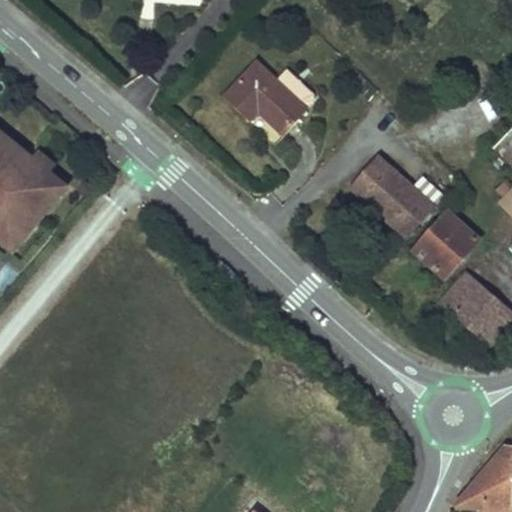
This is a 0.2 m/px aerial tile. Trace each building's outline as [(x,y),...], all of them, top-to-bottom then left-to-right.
[(256,64),(224,99),(249,122),(260,112),(285,136),(308,112),(306,110),(313,102),(312,97),(298,83),(288,94),(256,64)] [(511,131),(494,151),(511,168),(511,190),(498,205),(511,218),(511,247),(509,252),(511,254),(511,131)] [(0,240),(13,252),(66,188),(49,174),(31,160),(0,134),(0,240)] [(49,174),(55,166),(38,152),(31,160),(49,174)] [(349,190),(406,243),(437,209),(380,157),(349,190)] [(450,212),(411,254),(446,285),(484,244),(450,212)] [(441,304),(496,353),(511,335),(511,311),(466,272),(441,304)] [(511,511),(511,446),(509,446),(457,508),(487,509),(486,511),(511,511)]
